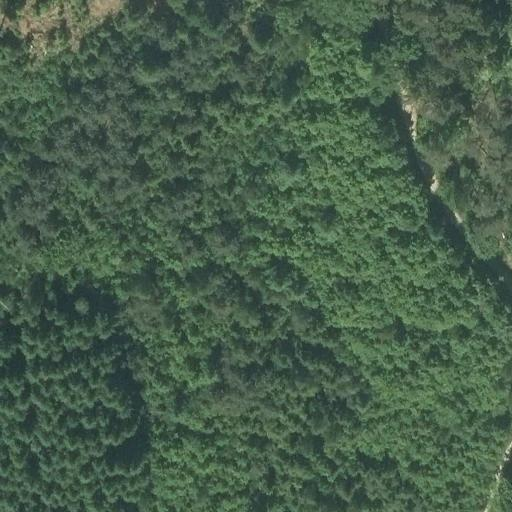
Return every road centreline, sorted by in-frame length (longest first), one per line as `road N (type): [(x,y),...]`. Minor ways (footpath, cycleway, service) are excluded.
road 1 (track): [(387,46),(416,151),(452,218),(511,289)]
road 2 (track): [(511,38),(443,65),(387,46)]
